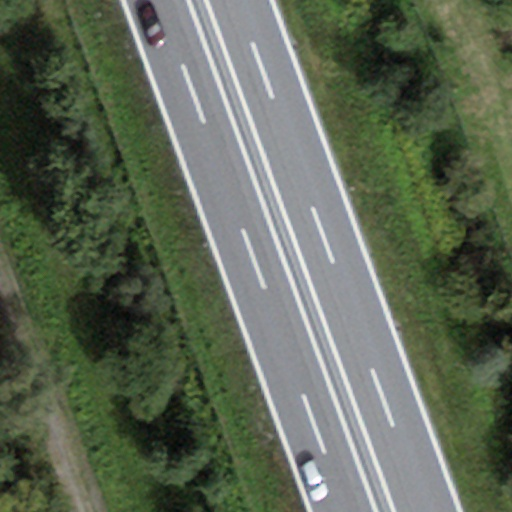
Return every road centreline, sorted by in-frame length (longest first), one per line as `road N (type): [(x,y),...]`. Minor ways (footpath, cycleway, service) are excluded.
road 1 (trunk): [(156,0),(347,511)]
road 2 (trunk): [(422,511),(233,0)]
